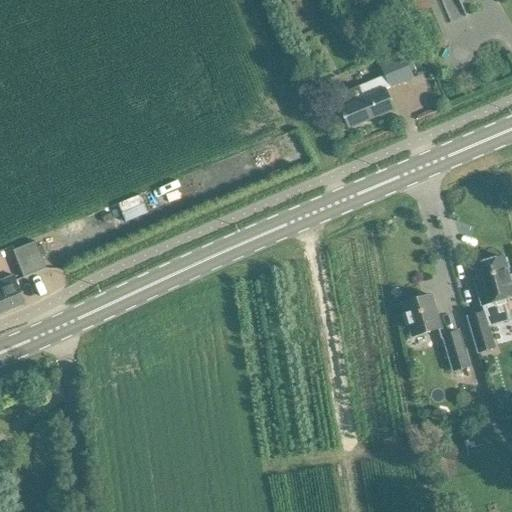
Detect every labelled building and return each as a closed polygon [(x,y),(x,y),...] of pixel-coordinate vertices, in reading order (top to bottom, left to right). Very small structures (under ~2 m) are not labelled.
[(451,14),(459,10),(453,0),(436,0),(438,4),(444,1),(451,14)] [(414,78),(404,55),(380,65),(390,88),(414,78)] [(395,110),(386,89),(364,98),(359,87),(336,97),(340,108),(339,109),(348,130),(395,110)] [(136,206),(115,214),(122,233),(144,225),(136,206)] [(47,269),(36,243),(14,251),(24,278),(47,269)] [(511,286),(503,258),(474,267),(481,287),(477,289),(489,328),(511,321),(506,299),(511,297),(511,286)] [(0,315),(25,305),(17,287),(13,276),(0,281),(0,315)] [(441,329),(437,315),(431,296),(402,305),(412,337),(441,329)] [(478,353),(494,348),(484,314),(468,318),(478,353)] [(453,371),(468,367),(458,332),(443,337),(453,371)] [(409,349),(411,357),(437,352),(435,343),(409,349)] [(457,449),(458,446),(440,439),(434,454),(454,462),(459,450),(457,449)]
